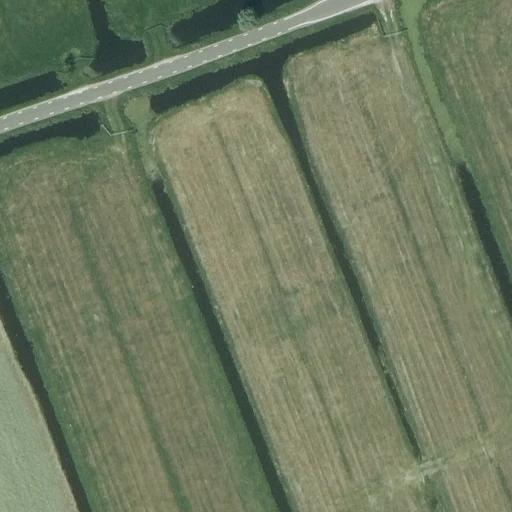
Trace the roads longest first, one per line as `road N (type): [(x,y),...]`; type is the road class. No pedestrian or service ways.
road 1 (track): [(255,511),(128,179),(104,91)]
road 2 (tertiary): [(0,127),(348,0)]
